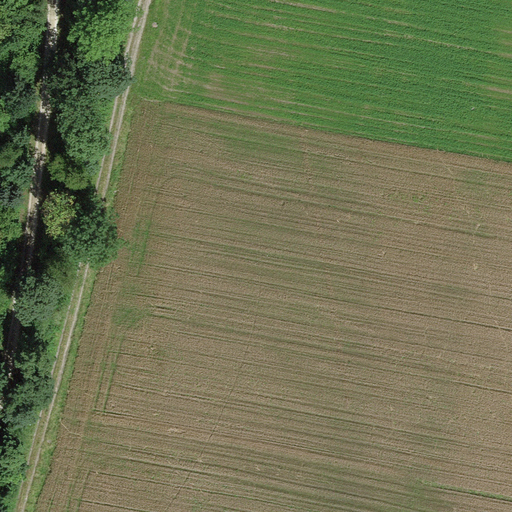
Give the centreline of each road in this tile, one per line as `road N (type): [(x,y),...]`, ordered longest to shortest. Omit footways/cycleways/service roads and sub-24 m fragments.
road 1 (track): [(148,0),(11,511)]
road 2 (track): [(0,384),(47,97),(50,0)]
